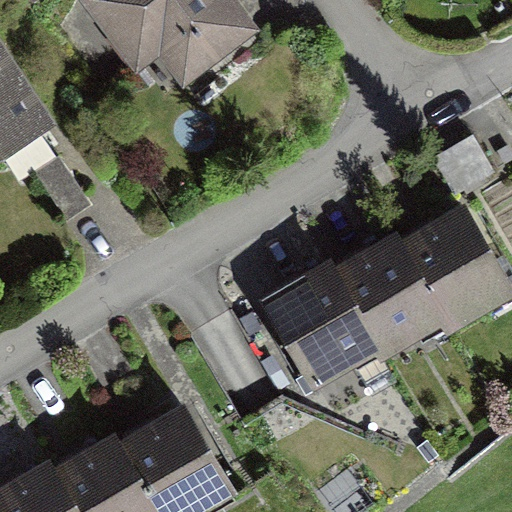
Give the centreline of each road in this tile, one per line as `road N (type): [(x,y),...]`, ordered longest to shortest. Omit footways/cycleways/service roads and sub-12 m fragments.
road 1 (residential): [(421,114),(0,364)]
road 2 (residential): [(332,0),(421,114)]
